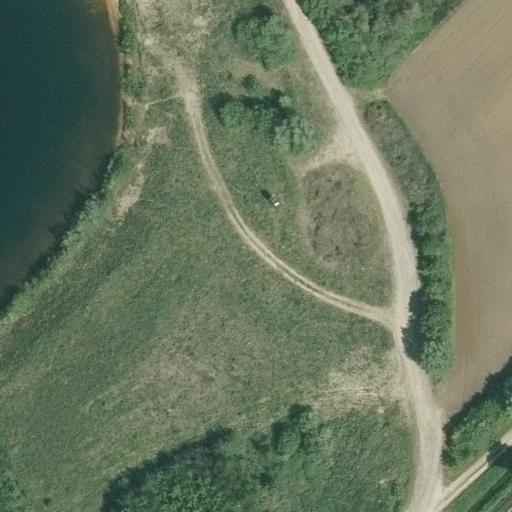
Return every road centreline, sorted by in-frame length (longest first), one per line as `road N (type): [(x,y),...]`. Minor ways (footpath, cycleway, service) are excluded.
road 1 (track): [(75,511),(231,437),(410,386),(421,470),(416,511)]
road 2 (track): [(410,386),(396,241),(325,77),(302,0)]
road 3 (track): [(333,96),(165,56)]
road 4 (track): [(417,511),(511,430)]
